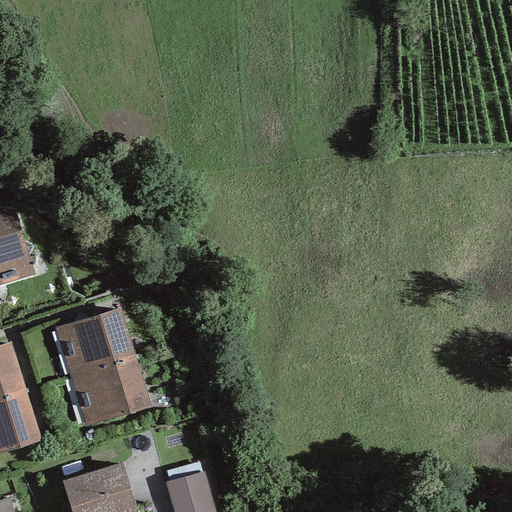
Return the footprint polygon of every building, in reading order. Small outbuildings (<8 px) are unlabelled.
[(14,207),(0,211),(0,282),(35,272),(14,207)] [(120,304),(53,325),(84,423),(151,401),(120,304)] [(9,339),(0,342),(0,447),(39,436),(9,339)] [(138,511),(123,458),(63,476),(73,511),(138,511)] [(215,511),(204,469),(165,479),(173,511),(215,511)] [(10,511),(7,501),(0,503),(0,511),(10,511)]
